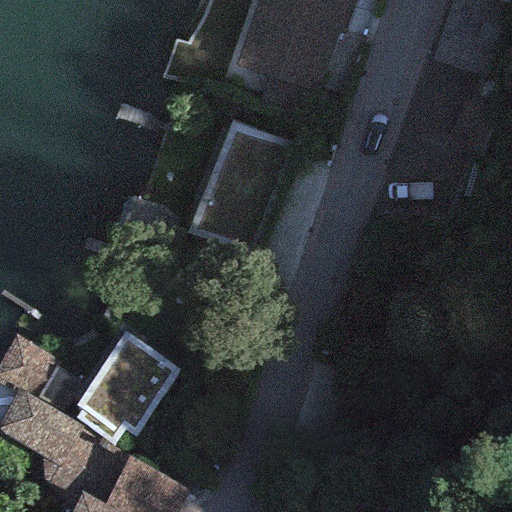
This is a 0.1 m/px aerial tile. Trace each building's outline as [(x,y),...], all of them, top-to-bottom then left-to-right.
[(360,0),(254,0),(228,80),(325,111),(360,0)] [(458,0),(444,55),(493,68),(510,0),(458,0)] [(455,137),(487,146),(502,97),(470,87),(455,137)] [(207,223),(258,234),(280,125),(230,114),(207,223)] [(93,405),(21,366),(0,405),(0,465),(87,511),(107,511),(175,387),(119,357),(93,405)]
